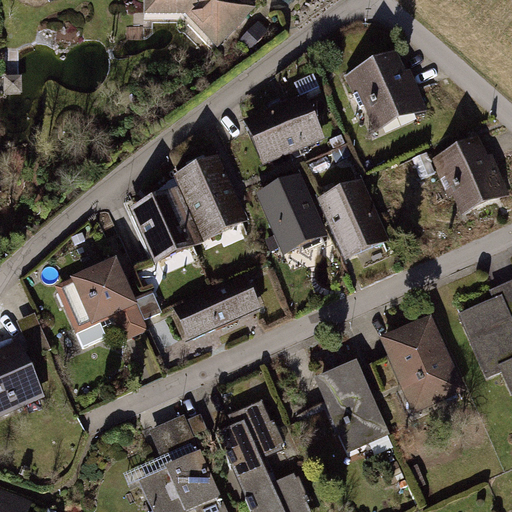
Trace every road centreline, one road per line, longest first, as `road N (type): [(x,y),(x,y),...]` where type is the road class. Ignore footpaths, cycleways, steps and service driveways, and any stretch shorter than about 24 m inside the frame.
road 1 (residential): [(0,281),(99,191),(339,10),(370,0)]
road 2 (residential): [(93,423),(511,235)]
road 3 (residential): [(376,0),(511,119)]
